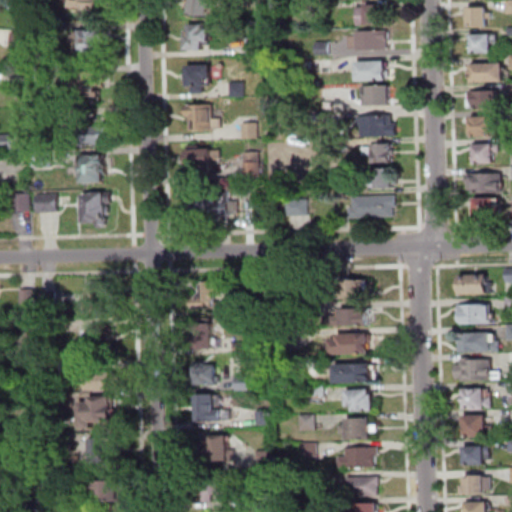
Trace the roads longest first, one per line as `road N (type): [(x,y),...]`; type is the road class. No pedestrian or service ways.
road 1 (residential): [(162,511),(148,0)]
road 2 (residential): [(419,244),(0,257)]
road 3 (residential): [(428,511),(419,244)]
road 4 (residential): [(437,244),(428,0)]
